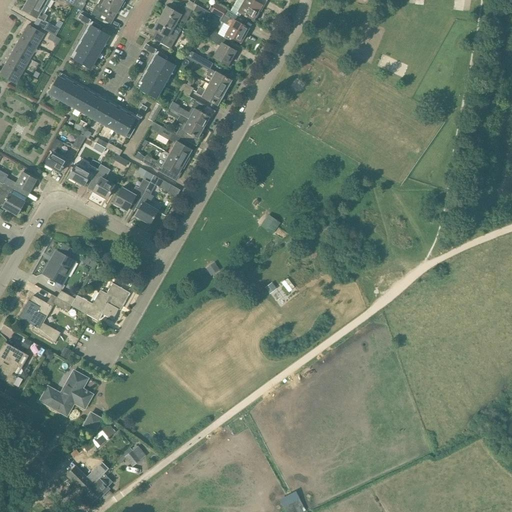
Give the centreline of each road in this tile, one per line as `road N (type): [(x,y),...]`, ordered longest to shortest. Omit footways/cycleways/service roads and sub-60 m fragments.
road 1 (track): [(511,228),(423,267),(230,413)]
road 2 (residential): [(167,256),(305,0)]
road 3 (residential): [(24,240),(53,199),(167,256)]
road 4 (unclassified): [(230,413),(99,511)]
